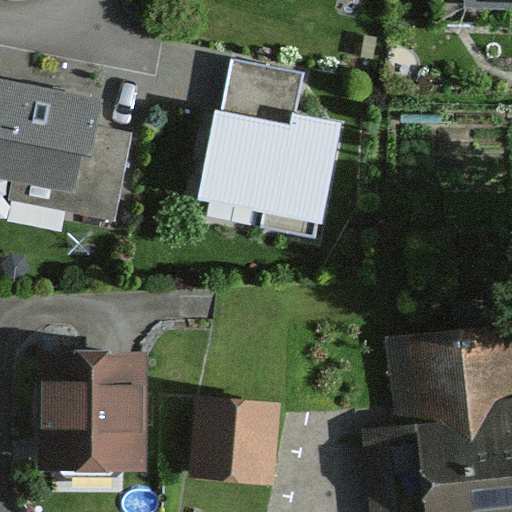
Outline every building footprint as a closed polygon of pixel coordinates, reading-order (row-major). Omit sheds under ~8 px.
[(511,0),(444,0),(444,15),(511,16),(511,0)] [(317,79),(236,62),(206,202),(314,224),(332,137),(306,132),(317,79)] [(89,108),(0,88),(0,186),(69,201),(89,108)] [(501,315),(404,324),(421,511),(482,511),(511,509),(511,377),(507,378),(501,315)] [(135,365),(35,365),(35,478),(136,477),(135,365)] [(270,417),(181,407),(174,476),(262,485),(270,417)]
